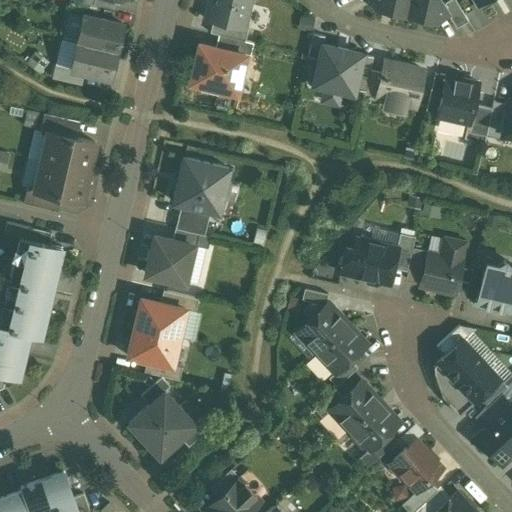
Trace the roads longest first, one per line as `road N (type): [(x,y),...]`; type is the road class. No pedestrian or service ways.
road 1 (residential): [(108,235),(163,0)]
road 2 (residential): [(511,503),(427,411),(402,336),(407,305)]
road 3 (residential): [(307,0),(334,21),(490,58),(511,44)]
road 4 (residential): [(56,410),(75,377),(108,235)]
road 5 (residential): [(158,511),(56,410)]
